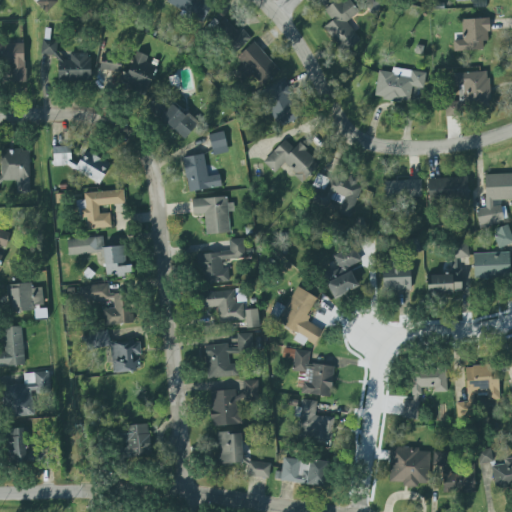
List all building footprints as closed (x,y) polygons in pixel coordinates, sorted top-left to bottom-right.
[(35,0),(36,8),(53,8),(53,0),(35,0)] [(172,0),(171,3),(206,22),(217,3),(210,0),(172,0)] [(362,42),(349,21),(361,13),(352,0),(341,0),(326,10),(334,22),(327,27),(344,54),(362,42)] [(212,23),(235,54),(253,40),(246,29),(239,34),(224,14),(212,23)] [(456,52),(485,51),(485,41),(492,41),(491,19),(464,20),(465,40),(455,41),(456,52)] [(43,55),(58,55),(58,41),(43,41),(43,55)] [(283,71),(256,43),(238,60),(264,89),(283,71)] [(0,44),(23,44),(23,61),(24,61),(25,83),(11,83),(11,63),(0,63),(0,44)] [(147,61),(150,58),(139,52),(122,81),(146,96),(162,70),(147,61)] [(72,54),(72,61),(60,62),(61,83),(93,82),(92,53),(72,54)] [(124,72),(125,57),(102,56),(102,71),(124,72)] [(426,73),(392,68),(392,73),(379,71),(375,98),(411,103),(413,87),(424,89),(426,73)] [(458,73),(459,103),(491,102),(490,72),(458,73)] [(301,120),(292,82),(275,86),(284,124),(301,120)] [(150,105),(164,117),(174,106),(160,94),(150,105)] [(203,125),(191,112),(188,115),(177,104),(164,117),(187,140),(203,125)] [(448,118),(460,116),(458,104),(446,106),(448,118)] [(211,136),(216,156),(231,153),(227,132),(211,136)] [(265,164),(278,174),(285,164),(306,182),(322,163),(300,145),(297,149),(286,139),(265,164)] [(0,150),(8,150),(8,152),(13,152),(13,150),(22,150),(22,151),(29,152),(30,194),(26,194),(26,195),(20,194),(20,193),(16,193),(16,181),(2,182),(0,184),(0,150)] [(189,194),(182,159),(202,155),(206,178),(220,175),(223,187),(189,194)] [(349,218),(364,186),(334,172),(330,181),(322,178),(319,185),(328,189),(324,198),(341,206),(338,213),(349,218)] [(484,175),(511,174),(511,200),(500,201),(500,207),(503,221),(499,221),(499,225),(479,229),(475,211),(485,208),(484,175)] [(427,180),(466,177),(468,200),(428,203),(427,180)] [(423,198),(423,180),(385,181),(385,199),(423,198)] [(85,193),(86,210),(82,210),(83,219),(87,219),(88,230),(112,228),(111,213),(101,214),(100,206),(126,204),(125,190),(85,193)] [(194,200),(195,216),(206,215),(207,235),(231,234),(230,212),(235,212),(234,203),(228,203),(228,198),(194,200)] [(511,244),(511,237),(508,225),(494,230),(500,249),(511,244)] [(0,270),(1,271),(4,256),(0,254),(0,246),(9,249),(13,233),(0,229),(0,270)] [(105,238),(69,239),(70,255),(105,253),(105,238)] [(231,282),(229,268),(224,269),(223,260),(248,257),(245,238),(229,240),(231,251),(200,255),(204,286),(231,282)] [(447,244),(466,242),(468,257),(456,259),(456,269),(461,269),(462,291),(453,291),(453,295),(428,296),(427,287),(427,277),(451,275),(451,268),(451,262),(449,261),(447,244)] [(134,276),(134,263),(127,263),(126,247),(107,248),(108,276),(134,276)] [(362,289),(353,266),(362,263),(356,248),(335,256),(340,268),(327,274),(336,298),(362,289)] [(475,254),(476,279),(511,278),(511,252),(498,253),(475,254)] [(388,291),(415,291),(415,270),(388,269),(388,291)] [(41,288),(43,305),(34,307),(35,312),(8,315),(5,286),(31,283),(32,289),(41,288)] [(82,303),(110,299),(108,284),(80,287),(82,303)] [(320,298),(298,286),(287,308),(277,303),(270,316),(299,332),(295,341),(305,347),(308,341),(317,346),(325,331),(307,321),(320,298)] [(262,328),(261,309),(248,310),(245,289),(207,293),(208,309),(219,307),(220,323),(247,321),(248,329),(262,328)] [(115,308),(104,309),(105,326),(134,324),(132,294),(114,295),(115,308)] [(25,327),(2,327),(3,367),(26,367),(25,327)] [(114,374),(142,373),(141,343),(109,344),(109,332),(94,332),(94,348),(113,348),(114,374)] [(226,344),(203,346),(207,380),(238,376),(237,364),(229,365),(228,354),(252,354),(252,334),(236,334),(236,348),(227,348),(226,344)] [(337,367),(310,365),(311,352),(284,349),(283,359),(295,360),(293,376),(299,377),(298,387),(303,387),(303,394),(334,397),(337,367)] [(502,401),(502,366),(468,367),(469,402),(457,403),(458,416),(476,416),(475,394),(489,394),(489,401),(502,401)] [(449,393),(448,370),(413,371),(414,400),(405,400),(405,421),(422,420),(421,388),(436,388),(436,393),(449,393)] [(25,373),(25,386),(9,386),(9,416),(35,416),(35,393),(53,393),(53,373),(25,373)] [(260,381),(245,380),(244,401),(259,402),(260,381)] [(214,427),(241,426),(239,391),(212,392),(214,427)] [(333,443),(335,418),(317,416),(318,401),(303,400),(300,426),(311,427),(310,441),(333,443)] [(152,424),(126,425),(127,458),(153,457),(152,424)] [(7,429),(27,427),(28,437),(25,438),(27,463),(9,464),(7,429)] [(220,433),(221,454),(217,454),(218,464),(247,463),(246,432),(220,433)] [(389,446),(419,448),(418,451),(429,452),(428,484),(417,483),(417,487),(402,486),(402,483),(388,482),(389,464),(388,464),(389,446)] [(495,461),(493,448),(481,451),(484,464),(495,461)] [(449,467),(449,453),(433,453),(433,466),(449,467)] [(330,486),(332,462),(312,459),(312,461),(284,458),(282,480),(330,486)] [(496,489),(511,486),(511,458),(505,460),(506,464),(493,466),(496,489)] [(247,476),(270,477),(271,463),(248,461),(247,476)] [(441,472),(462,470),(462,465),(474,465),(475,493),(443,495),(441,472)]
